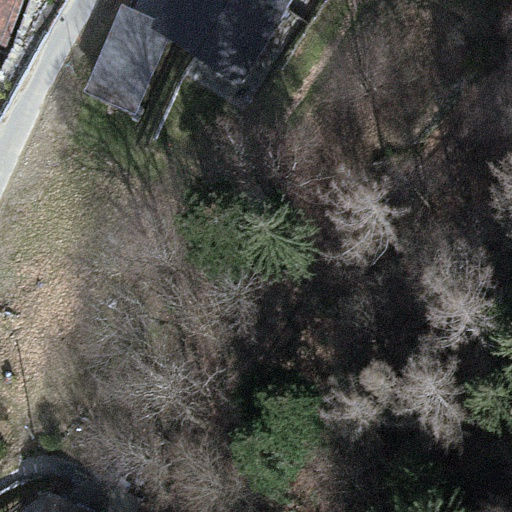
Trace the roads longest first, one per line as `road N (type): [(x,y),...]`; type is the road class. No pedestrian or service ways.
road 1 (track): [(511,54),(325,244),(178,511)]
road 2 (residential): [(92,0),(0,205)]
